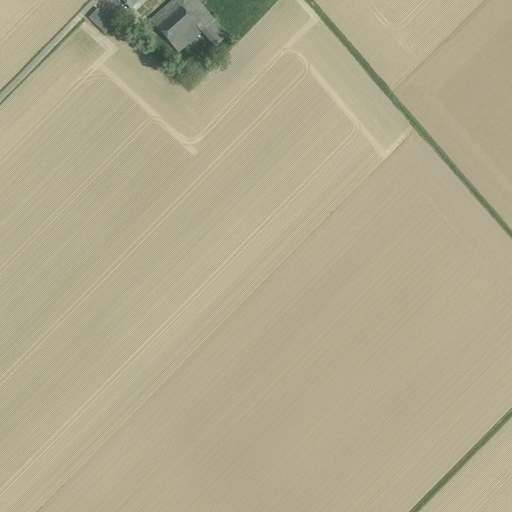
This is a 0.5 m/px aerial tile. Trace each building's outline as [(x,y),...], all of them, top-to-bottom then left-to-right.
[(120,0),(130,10),(141,0),(120,0)] [(196,0),(173,0),(163,10),(169,17),(179,7),(201,32),(214,21),(196,0)] [(169,17),(155,28),(177,53),(201,32),(179,7),(169,17)] [(113,25),(97,9),(88,18),(104,34),(113,25)] [(163,10),(149,21),(155,28),(169,17),(163,10)] [(214,20),(214,21),(201,32),(214,47),(228,36),(214,20)]
